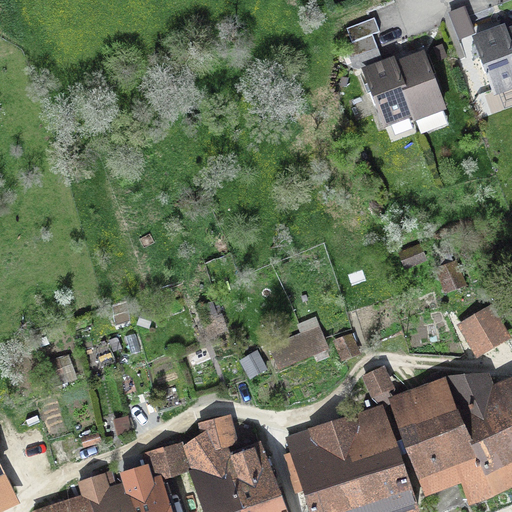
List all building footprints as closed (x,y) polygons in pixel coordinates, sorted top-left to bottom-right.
[(459,39),(473,33),(464,10),(450,16),(459,39)] [(346,29),(351,43),(372,35),(379,32),(374,18),(346,29)] [(494,92),(511,85),(511,52),(505,34),(506,34),(504,29),(475,40),(482,60),(479,61),(484,73),(487,72),(494,92)] [(350,59),(377,49),(372,35),(351,43),(344,46),(350,59)] [(395,66),(412,113),(414,118),(443,107),(435,87),(437,86),(433,74),(430,75),(423,55),(395,66)] [(376,104),(384,124),(412,113),(395,66),(393,61),(364,72),(372,92),(369,93),(374,105),(376,104)] [(447,291),(463,285),(454,262),(437,269),(447,291)] [(505,338),(488,309),(462,325),(479,353),(505,338)] [(325,347),(318,328),(271,347),(279,366),(325,347)] [(355,350),(350,336),(336,341),(342,355),(355,350)] [(263,367),(255,352),(242,360),(250,374),(263,367)] [(364,376),(379,406),(391,402),(393,401),(385,385),(388,384),(381,368),(364,376)] [(446,382),(491,492),(511,481),(511,386),(494,393),(489,380),(446,382)] [(446,382),(393,401),(391,402),(423,491),(460,476),(468,501),(491,492),(446,382)] [(356,434),(291,454),(310,511),(402,511),(417,507),(379,406),(351,416),(356,434)] [(226,417),(214,420),(220,444),(232,441),(226,417)] [(210,447),(220,444),(214,420),(201,424),(205,441),(210,447)] [(189,467),(182,443),(163,448),(170,473),(189,467)] [(225,460),(240,511),(285,511),(260,447),(231,458),(230,454),(224,456),(225,460)] [(151,478),(158,476),(170,473),(163,448),(144,455),(151,478)] [(191,472),(204,511),(240,511),(225,460),(191,472)] [(0,502),(12,497),(0,471),(0,502)] [(161,485),(158,476),(151,478),(137,482),(136,488),(125,491),(131,511),(175,511),(167,483),(161,485)] [(131,511),(125,491),(124,487),(86,498),(89,511),(131,511)] [(89,511),(86,498),(40,511),(89,511)]
